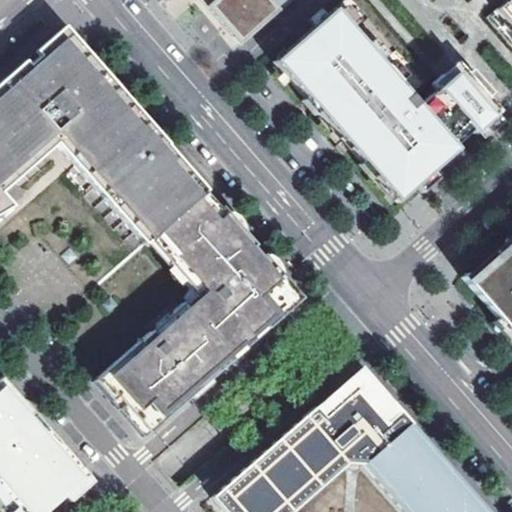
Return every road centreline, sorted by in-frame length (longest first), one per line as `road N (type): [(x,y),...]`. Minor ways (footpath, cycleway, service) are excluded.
road 1 (tertiary): [(352,273),(110,0)]
road 2 (residential): [(352,273),(126,469)]
road 3 (residential): [(170,511),(390,316)]
road 4 (residential): [(0,324),(126,469)]
road 5 (residential): [(511,170),(370,294)]
road 6 (tertiary): [(390,316),(511,456)]
